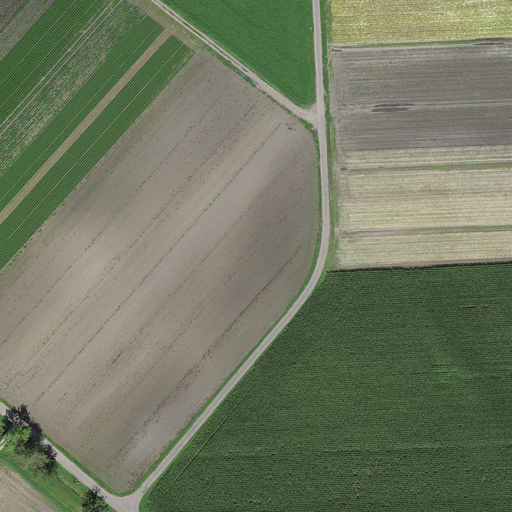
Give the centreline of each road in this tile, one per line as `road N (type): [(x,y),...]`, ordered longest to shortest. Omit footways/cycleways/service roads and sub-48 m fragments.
road 1 (track): [(318,0),(323,263),(309,292),(125,510)]
road 2 (track): [(323,125),(159,0)]
road 3 (track): [(0,404),(127,511)]
